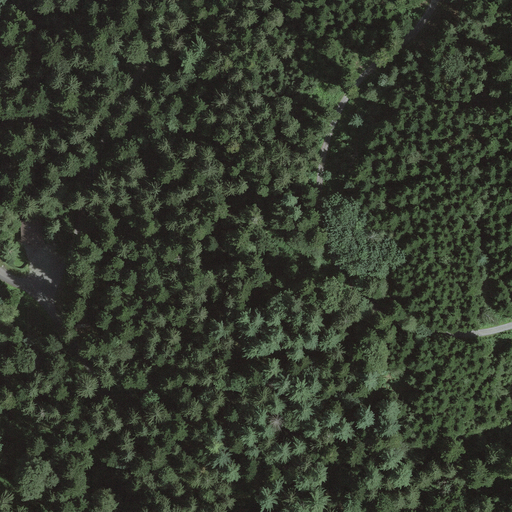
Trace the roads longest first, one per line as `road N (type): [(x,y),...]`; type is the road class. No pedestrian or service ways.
road 1 (track): [(511,324),(450,333),(394,323),(369,304),(323,236),(321,167),(337,114),(436,0)]
road 2 (track): [(210,0),(162,44),(104,136),(76,240),(59,271),(33,285),(0,274)]
road 3 (track): [(33,285),(197,511)]
